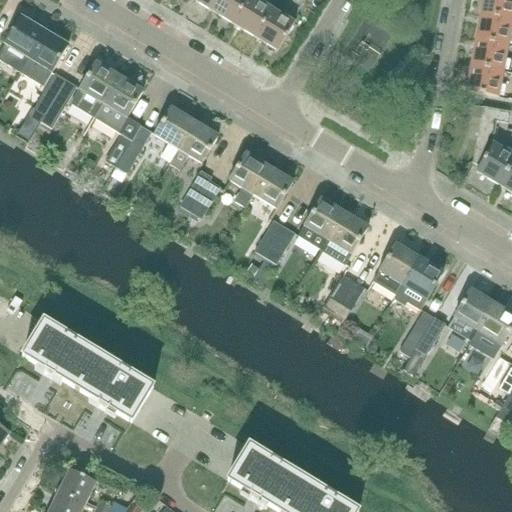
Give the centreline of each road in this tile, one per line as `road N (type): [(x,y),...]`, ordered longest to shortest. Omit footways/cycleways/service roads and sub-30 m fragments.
road 1 (residential): [(268,111),(85,0)]
road 2 (residential): [(413,199),(453,0)]
road 3 (residential): [(413,199),(268,111)]
road 4 (residential): [(50,434),(161,485),(195,511)]
road 5 (residential): [(337,0),(268,111)]
